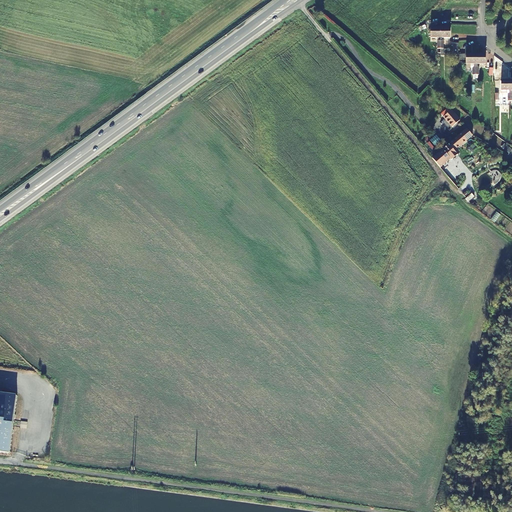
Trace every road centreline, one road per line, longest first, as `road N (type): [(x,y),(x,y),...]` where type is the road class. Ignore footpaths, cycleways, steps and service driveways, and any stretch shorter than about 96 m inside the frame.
road 1 (primary): [(291,0),(0,213)]
road 2 (track): [(457,195),(294,0)]
road 3 (unclassified): [(387,511),(162,482)]
road 4 (unclassified): [(0,461),(162,482)]
road 5 (track): [(430,130),(345,40),(326,37)]
